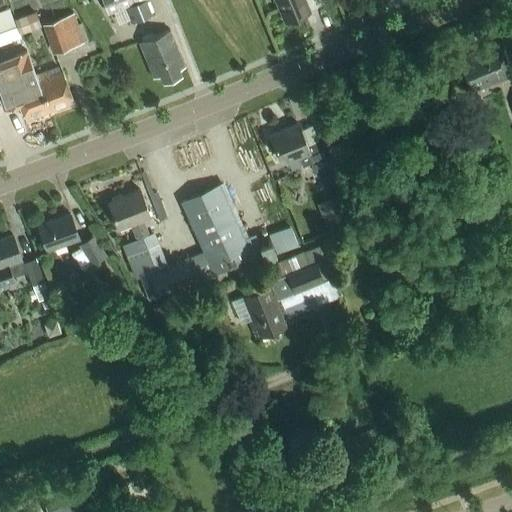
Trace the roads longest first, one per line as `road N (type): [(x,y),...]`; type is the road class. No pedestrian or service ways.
road 1 (residential): [(0,182),(449,0)]
road 2 (track): [(0,487),(243,395)]
